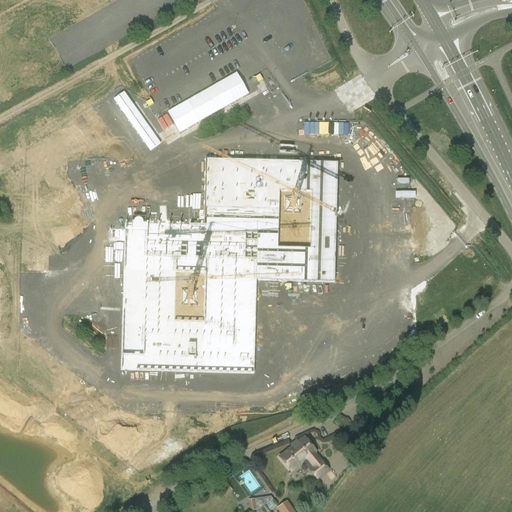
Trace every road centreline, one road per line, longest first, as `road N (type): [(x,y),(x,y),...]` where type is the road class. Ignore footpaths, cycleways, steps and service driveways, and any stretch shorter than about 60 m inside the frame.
road 1 (unclassified): [(139,511),(356,401),(511,288)]
road 2 (unclassified): [(511,252),(370,79)]
road 3 (primary): [(415,46),(511,221)]
road 4 (primary): [(511,170),(440,30)]
